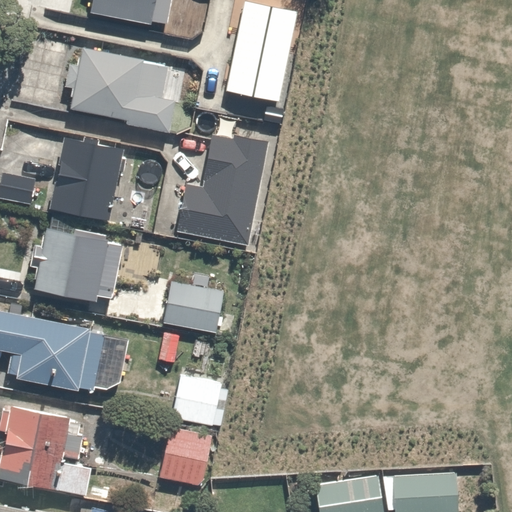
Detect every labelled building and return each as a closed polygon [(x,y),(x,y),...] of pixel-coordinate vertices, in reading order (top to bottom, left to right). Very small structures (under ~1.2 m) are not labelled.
[(67,14),(68,0),(37,0),(37,12),(67,14)] [(163,20),(164,0),(82,0),(82,11),(163,20)] [(205,0),(177,0),(176,13),(205,15),(205,0)] [(158,62),(74,46),(71,62),(61,60),(56,85),(66,87),(61,112),(157,131),(164,97),(152,94),(158,62)] [(115,143),(55,131),(41,206),(100,218),(115,143)] [(171,184),(166,230),(243,240),(256,140),(206,133),(205,147),(190,145),(185,185),(171,184)] [(150,154),(126,149),(120,179),(144,183),(150,154)] [(30,176),(0,173),(0,200),(27,203),(30,176)] [(29,263),(26,285),(104,295),(107,273),(117,274),(121,244),(101,242),(102,233),(34,224),(31,244),(23,243),(21,262),(29,263)] [(214,288),(160,281),(154,321),(208,329),(214,288)] [(95,325),(0,305),(0,348),(1,349),(0,354),(0,371),(83,388),(95,325)] [(213,423),(217,377),(168,373),(164,419),(213,423)] [(61,428),(63,415),(46,414),(47,404),(0,399),(0,478),(84,490),(88,465),(55,460),(56,454),(78,457),(81,431),(61,428)] [(207,432),(160,424),(151,476),(197,484),(207,432)] [(376,474),(378,511),(451,511),(449,469),(376,474)] [(378,511),(376,474),(310,478),(312,511),(378,511)]
